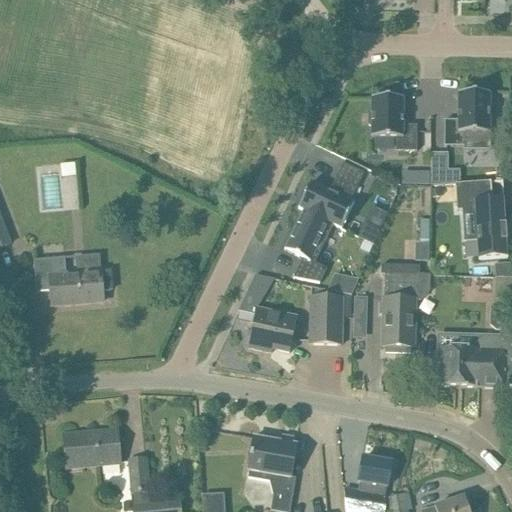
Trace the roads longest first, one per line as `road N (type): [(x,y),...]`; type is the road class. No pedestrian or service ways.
road 1 (residential): [(174,380),(280,117),(311,68),(346,45)]
road 2 (unclassified): [(174,380),(442,428),(488,457),(511,490)]
road 3 (unclassified): [(0,396),(174,380)]
road 4 (residential): [(346,45),(511,44)]
